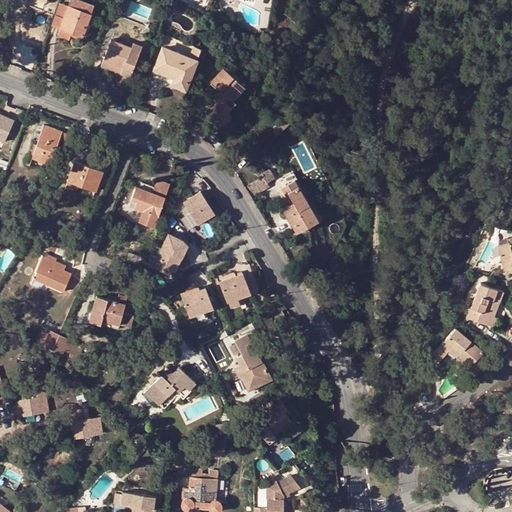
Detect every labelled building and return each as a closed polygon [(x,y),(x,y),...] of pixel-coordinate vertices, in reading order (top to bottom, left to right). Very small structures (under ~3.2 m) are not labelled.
[(60,28),(59,30),(70,33),(81,37),(92,5),(77,0),(69,0),(68,5),(64,16),(63,18),(60,28)] [(64,16),(68,5),(59,2),(56,12),(64,16)] [(55,15),(51,25),(60,28),(63,18),(55,15)] [(70,33),(59,30),(57,36),(68,40),(70,33)] [(193,46),(198,47),(200,41),(191,37),(189,44),(193,46)] [(110,39),(102,59),(117,65),(115,68),(121,70),(120,72),(130,76),(132,70),(134,71),(135,68),(133,67),(136,60),(127,56),(131,46),(110,39)] [(131,46),(127,56),(136,60),(141,45),(132,42),(131,46)] [(188,57),(196,60),(201,48),(198,47),(193,46),(188,57)] [(185,89),(196,60),(188,57),(162,47),(153,70),(173,78),(171,84),(185,89)] [(102,59),(100,65),(120,72),(121,70),(115,68),(117,65),(102,59)] [(207,104),(212,108),(216,112),(213,115),(224,124),(230,117),(227,114),(235,103),(231,100),(243,86),(222,69),(214,78),(223,86),(219,89),(219,90),(207,104)] [(214,78),(210,83),(219,90),(219,89),(223,86),(214,78)] [(0,140),(4,142),(14,121),(0,114),(0,140)] [(289,122),(281,114),(271,124),(275,136),(289,122)] [(43,126),(36,145),(32,158),(50,164),(58,140),(63,142),(66,133),(43,126)] [(235,134),(228,141),(234,146),(238,142),(238,137),(235,134)] [(32,158),(36,145),(31,143),(27,157),(32,158)] [(75,161),(67,181),(78,185),(95,191),(102,171),(75,161)] [(269,169),(260,174),(264,180),(273,175),(269,169)] [(260,174),(246,183),(251,191),(256,188),(258,191),(267,186),(264,180),(260,174)] [(135,187),(131,200),(136,202),(134,208),(142,211),(139,221),(154,227),(169,184),(156,180),(152,193),(135,187)] [(296,184),(294,180),(281,188),(285,194),(287,193),(293,203),(290,204),(282,208),(296,233),(318,220),(296,184)] [(78,185),(67,181),(63,190),(75,194),(78,185)] [(201,191),(183,203),(198,225),(215,213),(201,191)] [(168,233),(152,267),(168,275),(170,271),(177,257),(180,259),(181,259),(187,246),(182,240),(168,233)] [(499,246),(500,255),(504,269),(510,271),(511,270),(511,251),(511,241),(509,243),(499,246)] [(44,252),(34,273),(45,278),(46,276),(50,278),(48,283),(63,290),(71,273),(63,269),(66,265),(55,260),(56,257),(44,252)] [(139,255),(128,252),(127,256),(126,259),(137,262),(139,255)] [(174,272),(180,259),(177,257),(170,271),(174,272)] [(45,278),(34,273),(33,276),(48,283),(50,278),(46,276),(45,278)] [(244,276),(221,283),(228,303),(240,300),(251,296),(244,276)] [(495,301),(498,302),(502,292),(479,283),(467,317),(487,324),(495,301)] [(207,287),(184,295),(191,315),(214,308),(207,287)] [(89,321),(100,324),(101,319),(109,322),(108,326),(118,329),(119,324),(129,327),(133,315),(125,312),(123,311),(125,306),(127,297),(119,295),(116,301),(96,296),(89,321)] [(240,300),(228,303),(230,309),(242,305),(240,300)] [(272,315),(285,308),(281,301),(268,308),(272,315)] [(493,316),(498,302),(495,301),(487,324),(493,326),(496,318),(493,316)] [(35,338),(39,343),(41,344),(48,329),(41,325),(35,338)] [(441,343),(456,356),(458,354),(471,366),(483,352),(455,327),(441,343)] [(41,344),(48,351),(49,349),(57,333),(48,329),(41,344)] [(241,373),(245,381),(253,377),(257,384),(269,378),(263,366),(260,367),(257,362),(266,358),(252,331),(235,340),(243,355),(239,357),(242,365),(235,368),(238,374),(241,373)] [(67,338),(57,333),(49,349),(59,354),(62,348),(67,338)] [(67,338),(62,348),(73,354),(78,343),(67,338)] [(458,354),(456,356),(469,368),(471,366),(458,354)] [(161,375),(150,386),(158,393),(156,395),(162,400),(174,387),(179,391),(185,385),(189,389),(196,382),(179,366),(172,373),(166,368),(160,374),(161,375)] [(253,377),(245,381),(249,389),(257,384),(253,377)] [(158,393),(150,386),(148,389),(155,396),(156,395),(158,393)] [(28,397),(16,400),(19,416),(49,411),(45,389),(27,392),(28,397)] [(277,395),(269,402),(273,407),(261,417),(274,434),(283,427),(286,430),(298,421),(277,395)] [(88,408),(69,411),(71,428),(73,427),(75,436),(103,432),(100,415),(89,417),(88,408)] [(224,423),(216,424),(218,435),(226,433),(224,423)] [(190,467),(189,476),(217,478),(218,470),(209,469),(209,474),(201,473),(202,468),(190,467)] [(217,478),(189,476),(188,486),(188,497),(186,497),(185,497),(184,498),(183,498),(182,498),(182,501),(181,504),(182,506),(185,509),(189,510),(191,509),(194,506),(209,507),(211,511),(215,511),(219,511),(221,507),(221,505),(220,502),(216,499),(215,499),(217,478)] [(216,499),(222,500),(224,479),(217,478),(215,499),(216,499)] [(266,488),(266,498),(266,511),(284,511),(283,498),(283,497),(297,491),(290,478),(276,485),(276,484),(266,488)] [(130,494),(115,492),(114,503),(133,506),(131,511),(154,511),(155,508),(153,508),(154,496),(131,493),(130,494)] [(0,511),(12,511),(0,502),(0,511)]
